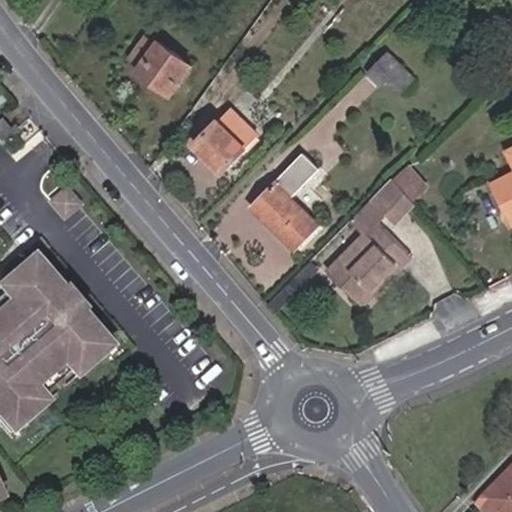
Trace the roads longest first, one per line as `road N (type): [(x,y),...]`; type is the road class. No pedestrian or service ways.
road 1 (residential): [(0,25),(294,380)]
road 2 (tertiary): [(282,424),(100,511)]
road 3 (tertiary): [(511,325),(349,398)]
